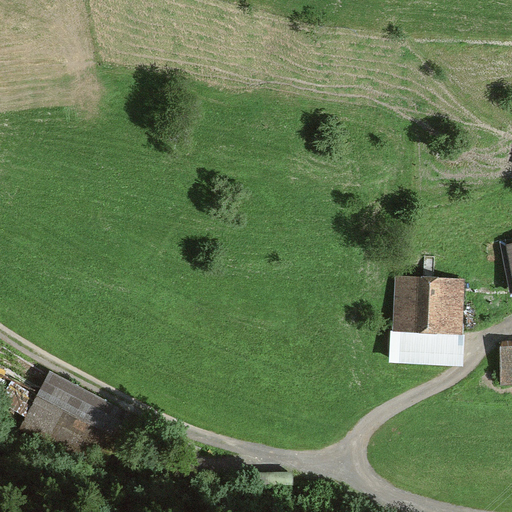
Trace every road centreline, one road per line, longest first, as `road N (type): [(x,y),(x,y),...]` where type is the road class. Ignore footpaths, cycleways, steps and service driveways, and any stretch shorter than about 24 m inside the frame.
road 1 (track): [(0,332),(35,359),(175,432),(232,450),(353,467)]
road 2 (track): [(511,336),(458,382),(377,422),(357,444),(353,467),(366,484),(441,511)]
